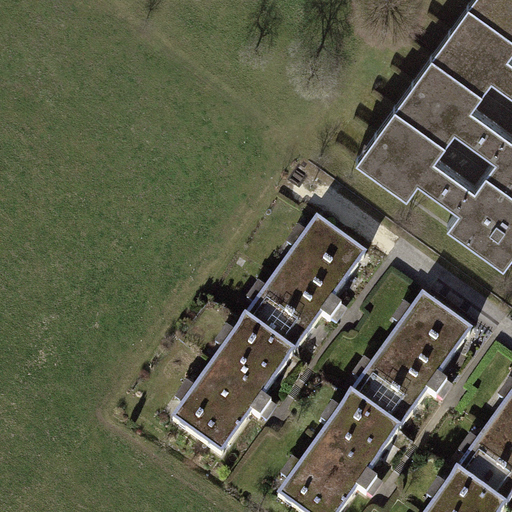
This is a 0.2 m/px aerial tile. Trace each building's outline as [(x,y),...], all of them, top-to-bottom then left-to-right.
[(511,0),(469,0),(467,3),(511,35),(511,0)] [(511,56),(507,53),(511,46),(511,35),(467,3),(430,54),(480,90),(490,76),(511,92),(511,56)] [(511,191),(511,131),(511,133),(470,104),(480,90),(430,54),(393,105),(444,141),(454,128),(494,157),(484,171),(511,191)] [(502,263),(511,249),(511,191),(484,171),(474,185),(433,156),(444,141),(393,105),(355,157),(405,194),(416,178),(457,208),(446,222),(502,263)] [(254,306),(244,319),(293,354),(322,315),(330,321),(341,306),(333,300),(365,255),(316,220),(306,235),(310,238),(299,253),(295,250),(265,292),(269,295),(258,309),(254,306)] [(360,382),(350,396),(399,431),(427,392),(436,398),(447,382),(438,376),(471,331),(423,297),(413,312),(416,314),(404,330),(400,327),(371,368),(375,371),(365,385),(360,382)] [(262,398),(293,354),(244,319),(233,334),(238,337),(226,353),(222,349),(194,389),(199,392),(187,408),(183,405),(172,420),(221,455),(252,412),(260,418),(270,403),(262,398)] [(368,474),(399,431),(350,396),(340,411),(344,414),(332,430),(328,427),(300,466),(305,469),(293,484),(289,481),(277,497),(298,511),(340,511),(357,489),(366,495),(376,480),(368,474)] [(466,459),(456,472),(506,508),(511,498),(511,403),(511,405),(508,402),(478,443),(482,446),(470,462),(466,459)] [(502,511),(506,508),(456,472),(445,488),(448,490),(438,505),(435,503),(427,511),(502,511)]
